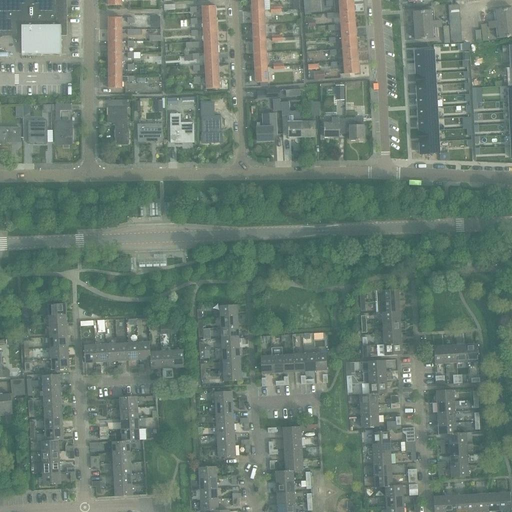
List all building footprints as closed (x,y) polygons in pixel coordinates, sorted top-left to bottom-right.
[(0,0),(0,30),(27,30),(27,36),(22,36),(22,45),(27,45),(27,54),(27,55),(61,55),(61,36),(67,36),(67,0),(0,0)] [(264,11),(263,0),(251,0),(252,12),(264,11)] [(339,0),(341,12),(354,11),(353,0),(339,0)] [(202,7),(203,19),(216,19),(215,6),(202,7)] [(489,22),(489,25),(511,22),(511,8),(496,11),(498,21),(489,22)] [(265,25),(264,11),(252,12),(253,26),(265,25)] [(341,12),(341,24),(355,23),(354,11),(341,12)] [(414,12),(415,26),(441,24),(441,21),(432,21),(431,11),(414,12)] [(160,17),(151,17),(151,27),(160,27),(160,17)] [(109,18),(109,30),(122,30),(122,18),(109,18)] [(217,30),(216,19),(203,19),(204,31),(217,30)] [(500,38),(511,36),(511,22),(489,25),(490,28),(498,27),(500,38)] [(341,24),(342,37),(356,36),(355,23),(341,24)] [(433,28),(442,28),(441,24),(415,26),(415,40),(433,38),(433,28)] [(265,39),(265,25),(253,26),(254,40),(265,39)] [(109,30),(109,41),(122,41),(122,30),(109,30)] [(217,42),(217,30),(204,31),(204,42),(204,43),(217,42)] [(342,37),(343,49),(357,48),(356,36),(342,37)] [(266,54),(265,39),(254,40),(254,54),(266,54)] [(109,41),(109,53),(122,53),(122,41),(109,41)] [(204,48),(205,54),(218,54),(217,42),(204,43),(204,42),(185,43),(186,49),(204,48)] [(510,51),(511,64),(511,63),(511,45),(510,46),(502,47),(503,52),(510,51)] [(343,49),(344,61),(358,60),(357,48),(343,49)] [(434,50),(414,51),(415,63),(435,62),(434,50)] [(109,53),(109,65),(122,65),(122,53),(109,53)] [(218,65),(218,54),(205,54),(205,66),(218,65)] [(267,68),(266,54),(254,54),(255,68),(267,68)] [(345,74),(359,73),(358,60),(344,61),(345,74)] [(435,62),(415,63),(415,74),(435,73),(435,62)] [(122,76),(122,65),(109,65),(109,76),(122,76)] [(219,77),(218,65),(205,66),(206,77),(219,77)] [(268,82),(267,68),(255,68),(256,83),(268,82)] [(324,72),(313,72),(313,81),(324,80),(324,72)] [(435,73),(415,74),(416,86),(436,85),(435,73)] [(109,89),(122,88),(122,81),(128,81),(128,82),(134,82),(134,76),(122,76),(109,76),(109,89)] [(219,89),(219,77),(206,77),(207,89),(219,89)] [(436,85),(416,86),(416,97),(436,96),(436,85)] [(280,98),(279,89),(266,90),(266,98),(280,98)] [(436,96),(416,97),(417,109),(437,108),(436,96)] [(115,144),(129,143),(129,129),(127,129),(126,108),(129,108),(129,100),(108,101),(109,123),(116,123),(116,129),(114,129),(115,144)] [(162,101),(154,101),(154,112),(163,112),(162,101)] [(213,101),(200,102),(201,116),(202,116),(202,133),(202,136),(202,142),(202,143),(208,143),(208,142),(221,142),(221,136),(222,136),(222,133),(220,133),(220,116),(214,116),(213,101)] [(288,116),(290,116),(289,111),(289,102),(281,102),(281,116),(288,116)] [(319,116),(319,102),(311,102),(311,116),(319,116)] [(56,144),(71,144),(71,127),(66,127),(66,122),(60,122),(60,111),(71,110),(71,104),(56,105),(56,111),(56,144)] [(437,108),(417,109),(418,120),(438,119),(437,108)] [(290,116),(288,116),(288,122),(288,137),(301,136),(301,122),(301,111),(294,111),(289,111),(290,116)] [(346,132),(346,128),(345,119),(345,113),(339,113),(339,119),(338,119),(338,123),(324,123),(324,136),(339,136),(339,132),(346,132)] [(182,141),(194,140),(194,123),(177,123),(177,114),(170,115),(171,136),(175,136),(176,143),(182,143),(182,141)] [(273,134),(277,133),(276,114),(263,115),(264,127),(257,128),(258,142),(273,141),(273,134)] [(363,118),(345,119),(346,128),(350,128),(350,141),(364,141),(363,118)] [(438,119),(418,120),(418,132),(438,131),(438,119)] [(33,144),(47,144),(47,121),(29,121),(29,136),(33,136),(33,144)] [(301,122),(301,136),(301,137),(314,137),(314,122),(301,122)] [(156,143),(163,143),(162,124),(138,124),(138,128),(139,128),(139,142),(152,142),(152,140),(156,140),(156,143)] [(10,127),(0,127),(0,144),(6,145),(6,142),(20,142),(20,127),(10,127)] [(438,131),(418,132),(419,143),(439,142),(438,131)] [(439,142),(419,143),(419,155),(439,154),(439,142)] [(375,292),(375,303),(398,301),(398,290),(375,292)] [(376,314),(382,313),(399,312),(398,301),(375,303),(376,314)] [(48,305),(49,316),(66,315),(66,304),(48,305)] [(219,306),(220,317),(237,316),(237,305),(219,306)] [(382,313),(383,324),(400,323),(399,312),(382,313)] [(49,316),(49,327),(67,326),(66,315),(49,316)] [(220,317),(221,328),(238,327),(237,316),(220,317)] [(400,334),(400,323),(383,324),(383,335),(400,334)] [(182,333),(182,329),(182,324),(171,325),(171,334),(182,333)] [(171,325),(160,326),(161,330),(161,335),(171,334),(171,325)] [(49,327),(50,337),(68,336),(67,326),(49,327)] [(221,328),(221,338),(239,337),(238,327),(221,328)] [(401,344),(400,334),(383,335),(384,345),(401,344)] [(50,337),(50,348),(68,347),(68,336),(50,337)] [(221,338),(222,349),(239,348),(239,337),(221,338)] [(138,342),(128,343),(129,360),(139,360),(138,342)] [(149,342),(138,342),(139,360),(150,359),(150,352),(149,342)] [(117,343),(106,344),(107,361),(118,361),(117,343)] [(128,343),(117,343),(118,361),(129,360),(128,343)] [(106,344),(95,345),(96,362),(107,361),(106,344)] [(402,355),(401,344),(384,345),(385,356),(402,355)] [(477,344),(466,345),(467,362),(478,362),(477,344)] [(85,363),(96,362),(95,345),(84,345),(85,363)] [(466,345),(456,346),(457,363),(467,362),(466,345)] [(433,347),(434,353),(434,364),(446,364),(445,346),(433,347)] [(456,346),(445,346),(446,364),(457,363),(456,346)] [(50,348),(51,359),(69,358),(68,347),(50,348)] [(222,349),(223,360),(240,359),(239,348),(222,349)] [(1,350),(0,349),(0,377),(10,377),(9,370),(2,370),(1,364),(1,350)] [(172,350),(161,351),(162,369),(173,368),(172,350)] [(183,350),(172,350),(173,368),(184,367),(183,350)] [(204,350),(199,351),(200,359),(205,359),(209,359),(209,350),(204,350)] [(150,352),(150,359),(151,364),(151,369),(162,369),(161,351),(150,352)] [(305,371),(315,371),(314,353),(304,354),(305,371)] [(315,371),(327,370),(326,353),(314,353),(315,371)] [(283,373),(294,372),(293,354),(282,355),(283,373)] [(294,372),(305,371),(304,354),(293,354),(294,372)] [(272,373),(283,373),(282,355),(271,356),(272,373)] [(261,374),(272,373),(271,356),(260,356),(261,374)] [(52,370),(69,369),(69,358),(51,359),(52,370)] [(223,360),(223,371),(240,370),(240,359),(223,360)] [(367,362),(368,373),(386,372),(385,361),(367,362)] [(241,381),(240,370),(223,371),(224,382),(241,381)] [(368,373),(362,373),(363,384),(369,383),(386,382),(386,372),(368,373)] [(42,375),(43,387),(60,386),(60,375),(42,375)] [(444,384),(444,380),(444,376),(435,376),(436,385),(444,384)] [(10,380),(11,388),(24,387),(24,379),(10,380)] [(369,383),(369,394),(377,394),(387,394),(386,382),(369,383)] [(43,387),(44,397),(61,396),(60,386),(43,387)] [(12,396),(25,395),(24,387),(11,388),(12,396)] [(436,391),(437,402),(454,401),(453,390),(436,391)] [(214,392),(215,404),(233,403),(232,392),(214,392)] [(0,414),(12,413),(10,394),(0,394),(0,414)] [(359,395),(360,406),(377,405),(377,394),(369,394),(359,395)] [(399,404),(399,395),(394,396),(391,396),(391,404),(399,404)] [(44,397),(44,408),(62,407),(61,396),(44,397)] [(119,398),(120,409),(137,408),(137,397),(119,398)] [(454,402),(454,401),(437,402),(437,413),(455,412),(454,407),(459,406),(459,402),(454,402)] [(233,413),(233,403),(215,404),(216,414),(233,413)] [(378,416),(377,405),(360,406),(361,417),(378,416)] [(44,408),(45,419),(62,418),(62,407),(44,408)] [(120,409),(121,419),(138,418),(137,408),(120,409)] [(437,413),(438,424),(455,423),(455,412),(437,413)] [(234,424),(233,413),(216,414),(216,425),(234,424)] [(378,427),(378,416),(361,417),(361,428),(378,427)] [(45,419),(46,429),(63,428),(62,418),(45,419)] [(121,419),(121,430),(138,429),(138,418),(121,419)] [(439,435),(448,435),(456,434),(455,423),(438,424),(439,435)] [(234,435),(234,424),(216,425),(217,436),(234,435)] [(283,428),(283,439),(301,438),(301,431),(301,427),(283,428)] [(58,440),(63,440),(63,428),(46,429),(46,441),(58,440)] [(403,433),(406,435),(406,442),(414,442),(413,428),(402,429),(403,433)] [(138,429),(121,430),(122,441),(129,441),(139,440),(143,440),(145,440),(145,429),(138,429)] [(108,439),(108,431),(100,431),(100,440),(108,439)] [(371,433),(372,444),(389,443),(389,432),(371,433)] [(448,435),(449,445),(466,444),(465,433),(456,434),(448,435)] [(235,445),(234,435),(217,436),(217,446),(235,445)] [(283,439),(284,449),(302,448),(301,438),(283,439)] [(59,451),(58,440),(46,441),(41,441),(42,452),(59,451)] [(130,452),(129,441),(122,441),(112,442),(112,453),(130,452)] [(405,453),(410,453),(415,452),(414,442),(406,442),(405,442),(405,453)] [(372,449),(368,449),(368,455),(373,455),(390,454),(389,443),(372,444),(372,449)] [(467,455),(466,444),(449,445),(450,456),(467,455)] [(236,456),(235,445),(217,446),(218,457),(224,457),(236,456)] [(284,449),(284,460),(302,459),(302,448),(284,449)] [(60,462),(59,451),(42,452),(42,463),(60,462)] [(130,463),(130,452),(112,453),(113,464),(130,463)] [(391,465),(390,454),(373,455),(373,466),(391,465)] [(467,466),(467,455),(450,456),(450,467),(467,466)] [(284,460),(285,471),(293,470),(293,471),(303,470),(302,459),(284,460)] [(60,473),(60,462),(42,463),(43,474),(60,473)] [(131,474),(130,463),(113,464),(113,475),(131,474)] [(391,476),(391,465),(373,466),(374,477),(391,476)] [(468,477),(467,466),(450,467),(451,478),(468,477)] [(198,468),(199,479),(216,478),(216,467),(198,468)] [(293,482),(293,471),(293,470),(285,471),(275,471),(276,483),(293,482)] [(61,484),(60,473),(43,474),(44,485),(61,484)] [(132,484),(131,474),(113,475),(114,485),(132,484)] [(408,483),(417,482),(416,474),(408,475),(408,483)] [(392,486),(391,476),(374,477),(374,488),(384,487),(392,486)] [(217,489),(216,478),(199,479),(200,490),(217,489)] [(294,492),(293,482),(276,483),(276,493),(294,492)] [(132,495),(132,484),(114,485),(115,496),(132,495)] [(402,486),(392,486),(384,487),(385,498),(403,497),(402,486)] [(218,499),(217,489),(200,490),(200,500),(218,499)] [(294,503),(294,492),(276,493),(277,504),(294,503)] [(510,493),(498,494),(499,511),(510,510),(510,493)] [(488,494),(477,495),(478,511),(489,511),(488,494)] [(498,494),(488,494),(489,511),(499,511),(498,494)] [(467,511),(466,495),(455,496),(456,511),(467,511)] [(477,495),(466,495),(467,511),(477,511),(478,511),(477,495)] [(456,511),(455,496),(444,497),(445,511),(456,511)] [(403,508),(403,497),(385,498),(386,509),(403,508)] [(445,511),(444,497),(433,497),(433,511),(445,511)] [(218,510),(218,499),(200,500),(201,511),(211,511),(218,510)] [(294,511),(294,503),(277,504),(277,511),(294,511)]
